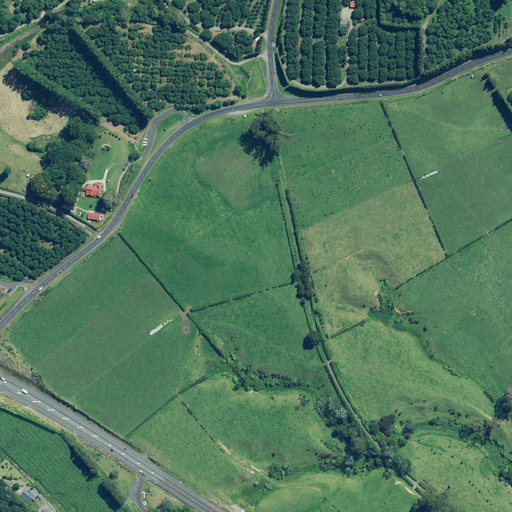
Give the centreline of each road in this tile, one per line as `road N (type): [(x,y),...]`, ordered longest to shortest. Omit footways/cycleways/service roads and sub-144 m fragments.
road 1 (secondary): [(0,325),(102,235),(173,136),(216,112),(276,102)]
road 2 (trunk): [(211,511),(2,380)]
road 3 (secondary): [(276,102),(413,89),(511,51)]
road 4 (unknown): [(188,126),(180,109),(164,109),(143,151),(112,162),(103,179)]
